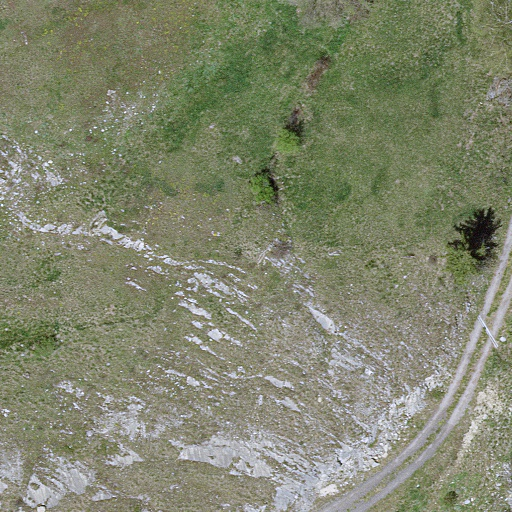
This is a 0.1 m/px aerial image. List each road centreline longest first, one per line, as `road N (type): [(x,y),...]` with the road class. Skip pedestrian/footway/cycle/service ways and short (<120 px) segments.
road 1 (track): [(511,144),(476,363),(356,511)]
road 2 (track): [(502,0),(511,133)]
